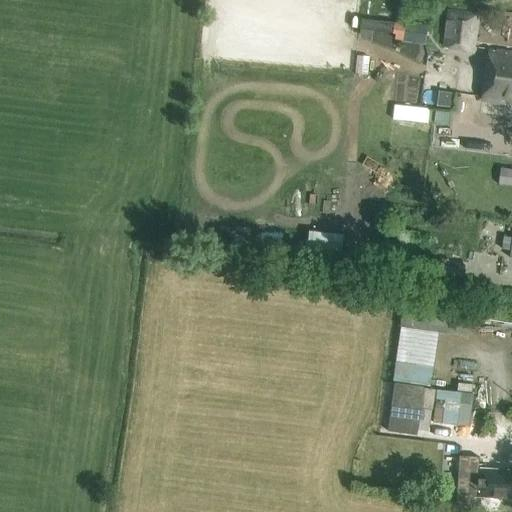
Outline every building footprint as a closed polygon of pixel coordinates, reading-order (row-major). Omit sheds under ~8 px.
[(442,47),(474,52),(479,14),(447,9),(442,47)] [(395,33),(396,21),(363,17),(361,29),(395,33)] [(396,21),(395,33),(397,33),(396,40),(425,44),(427,25),(396,21)] [(511,52),(487,49),(480,101),(511,105),(511,52)] [(405,296),(401,324),(438,330),(454,332),(458,304),(405,296)] [(401,324),(393,381),(430,387),(438,330),(401,324)] [(422,387),(423,386),(394,382),(387,430),(416,434),(417,432),(428,433),(431,411),(432,411),(435,389),(422,387)] [(469,426),(473,394),(436,390),(432,422),(469,426)] [(398,459),(431,460),(432,445),(399,444),(398,459)] [(458,456),(455,504),(476,506),(477,496),(511,498),(511,471),(479,469),(479,457),(458,456)]
